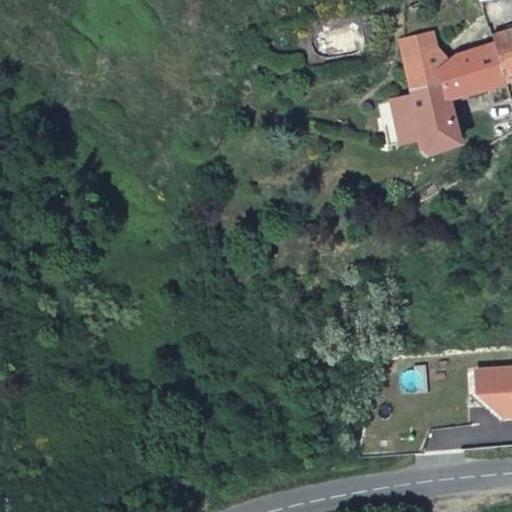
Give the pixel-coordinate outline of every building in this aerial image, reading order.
[(497,43),(508,78),(511,76),(511,23),(493,30),(497,43)] [(453,99),(508,78),(497,43),(460,55),(447,61),(437,53),(431,31),(398,39),(411,96),(414,96),(419,129),(420,133),(425,153),(462,145),(461,138),(469,138),(466,125),(458,127),(453,99)] [(419,129),(414,96),(411,96),(377,102),(384,139),(420,133),(419,129)] [(494,141),(511,130),(511,109),(488,121),(494,141)] [(511,363),(491,365),(493,401),(505,410),(511,409),(511,363)] [(493,401),(491,365),(477,366),(480,389),(493,401)] [(511,409),(505,410),(493,401),(484,401),(502,416),(511,415),(511,409)]
